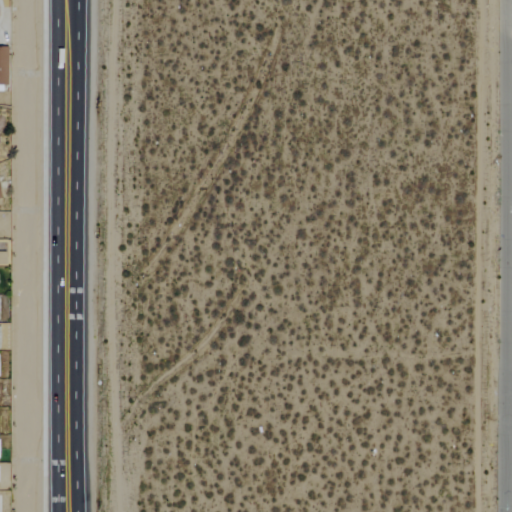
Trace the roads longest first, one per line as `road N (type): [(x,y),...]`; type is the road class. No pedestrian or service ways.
road 1 (trunk): [(58,0),(60,511)]
road 2 (residential): [(509,0),(508,511)]
road 3 (trunk): [(76,511),(76,0)]
